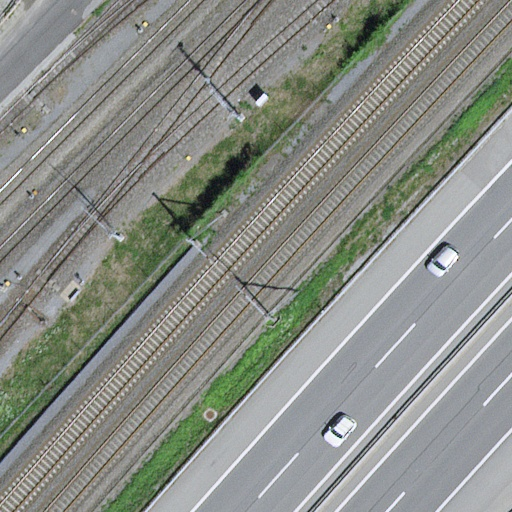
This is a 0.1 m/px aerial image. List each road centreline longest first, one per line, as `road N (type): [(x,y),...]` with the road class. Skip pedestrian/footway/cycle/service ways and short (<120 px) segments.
road 1 (motorway): [(511,224),(248,511)]
road 2 (motorway): [(390,511),(511,380)]
